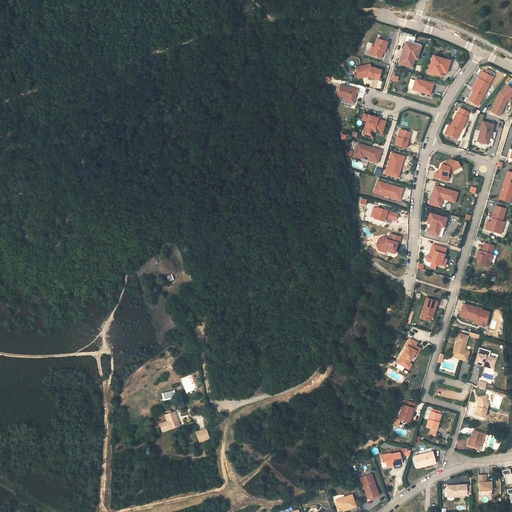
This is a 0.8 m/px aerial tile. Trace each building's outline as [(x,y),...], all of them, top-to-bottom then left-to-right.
[(371,55),(381,58),(383,50),(385,51),(387,42),(376,39),(374,47),(371,55)] [(420,46),(405,42),(399,61),(407,63),(407,60),(413,62),(414,59),(417,59),(420,46)] [(428,73),(441,76),(442,72),(446,59),(433,55),(428,73)] [(367,76),(378,79),(381,70),(370,67),(369,64),(355,66),(356,75),(368,73),(367,76)] [(477,105),(493,77),(482,71),(478,78),(480,79),(473,91),(468,100),(477,105)] [(412,89),(430,95),(433,84),(416,79),(412,89)] [(357,90),(340,84),(337,93),(347,96),(346,98),(346,99),(354,101),(357,90)] [(511,95),(511,90),(507,85),(500,93),(491,112),(499,116),(502,110),(500,110),(506,99),(507,100),(508,100),(509,99),(511,95)] [(447,134),(456,138),(460,129),(461,129),(467,117),(466,117),(468,112),(459,108),(457,113),(456,113),(451,125),(447,134)] [(373,117),(364,114),(361,121),(366,122),(365,127),(369,128),(366,137),(372,138),(374,132),(382,134),(385,120),(378,118),(377,121),(375,120),(375,121),(372,120),(373,117)] [(482,120),(477,138),(488,141),(489,136),(488,136),(489,135),(490,135),(493,123),(482,120)] [(409,132),(400,129),(395,145),(406,148),(408,140),(407,140),(409,132)] [(357,143),(353,156),(360,158),(361,155),(364,155),(369,157),(371,158),(370,161),(377,163),(381,150),(357,143)] [(402,156),(391,153),(385,173),(397,177),(402,164),(400,163),(402,156)] [(433,177),(447,181),(448,177),(447,176),(448,172),(459,166),(457,162),(453,161),(447,164),(446,162),(441,164),(438,174),(435,173),(433,177)] [(510,187),(511,187),(511,172),(507,171),(504,181),(505,182),(504,183),(503,183),(501,189),(508,192),(510,187)] [(374,192),(399,200),(403,188),(377,181),(374,192)] [(454,202),(457,192),(435,185),(432,193),(434,193),(434,195),(432,194),(430,200),(433,200),(433,205),(437,206),(440,205),(442,199),(454,202)] [(487,221),(485,229),(495,232),(497,227),(502,229),(504,222),(502,221),(506,209),(495,205),(491,218),(493,219),(492,222),(490,222),(487,221)] [(395,220),(397,213),(377,207),(374,218),(384,221),(385,217),(386,215),(388,216),(387,218),(395,220)] [(444,227),(446,218),(430,213),(427,222),(430,223),(432,224),(430,229),(429,228),(427,233),(437,236),(440,226),(444,227)] [(380,240),(378,245),(380,248),(394,253),(397,243),(398,243),(400,236),(390,233),(388,238),(388,240),(383,238),(380,240)] [(388,240),(388,238),(383,236),(378,239),(376,245),(379,250),(393,254),(394,253),(380,248),(378,245),(380,240),(383,238),(388,240)] [(491,254),(494,246),(485,243),(482,251),(478,250),(476,256),(479,257),(478,259),(477,263),(489,266),(492,254),(491,254)] [(430,250),(434,251),(433,256),(429,255),(428,254),(426,256),(425,258),(426,261),(431,262),(436,263),(440,265),(442,258),(445,249),(432,245),(430,250)] [(172,259),(169,257),(166,257),(165,257),(163,257),(162,258),(160,258),(159,259),(158,260),(157,262),(156,263),(156,264),(156,266),(156,268),(156,269),(156,271),(157,272),(158,273),(159,275),(161,275),(162,276),(164,276),(165,277),(167,277),(168,280),(172,278),(171,275),(172,274),(173,273),(174,272),(175,270),(175,269),(175,267),(175,266),(175,264),(174,263),(174,261),(173,260),(172,259)] [(435,309),(437,301),(426,298),(421,314),(430,317),(432,318),(434,312),(433,311),(433,309),(435,309)] [(486,321),(489,312),(481,310),(477,308),(463,303),(459,316),(472,320),(472,321),(477,323),(478,319),(485,321),(486,321)] [(455,343),(457,343),(454,354),(461,356),(460,359),(466,361),(469,352),(463,350),(468,336),(457,333),(454,342),(455,343)] [(417,342),(410,338),(406,345),(407,346),(397,362),(405,367),(407,367),(409,364),(409,362),(411,359),(410,358),(411,356),(412,357),(414,352),(417,354),(420,349),(419,348),(415,345),(417,342)] [(454,354),(457,343),(455,343),(451,357),(460,359),(461,356),(454,354)] [(477,353),(474,363),(483,365),(483,364),(492,367),(495,358),(477,353)] [(163,389),(167,402),(176,400),(173,386),(163,389)] [(486,395),(478,397),(479,401),(477,402),(478,405),(479,405),(478,407),(477,407),(474,414),(484,417),(488,404),(486,395)] [(402,404),(398,419),(406,421),(408,416),(410,417),(413,408),(412,407),(414,403),(404,400),(402,404)] [(179,426),(174,411),(165,415),(170,429),(179,426)] [(434,435),(436,430),(438,422),(437,421),(440,414),(431,411),(426,427),(430,428),(429,433),(434,435)] [(200,443),(210,440),(207,430),(197,433),(200,443)] [(471,438),(469,437),(467,445),(479,449),(484,433),(473,430),(471,438)] [(386,457),(381,458),(382,462),(385,462),(386,466),(391,466),(391,464),(392,464),(393,465),(402,463),(400,452),(391,454),(391,453),(385,454),(386,457)] [(414,456),(417,466),(425,463),(426,466),(435,463),(432,452),(414,456)] [(371,474),(362,477),(363,482),(361,483),(363,488),(364,488),(368,498),(378,494),(375,484),(373,485),(373,482),(374,482),(371,474)] [(486,475),(478,475),(479,491),(491,491),(491,482),(486,482),(486,475)] [(457,495),(466,495),(466,485),(457,485),(446,486),(446,494),(452,494),(453,496),(457,496),(457,495)] [(352,494),(335,500),(339,510),(347,507),(348,509),(356,506),(352,494)]
